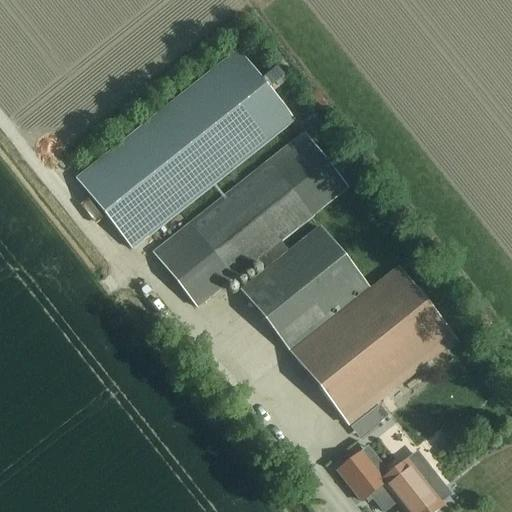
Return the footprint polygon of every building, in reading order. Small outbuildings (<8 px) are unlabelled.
[(76,180),(131,250),(293,121),(237,51),(76,180)] [(303,131),(303,134),(153,254),(196,308),(257,260),(266,271),(288,253),(279,242),(347,189),(309,142),(311,140),(310,140),(325,128),(318,119),(303,131)] [(240,291),(290,354),(369,291),(319,229),(288,253),(266,271),(240,291)] [(397,268),(369,291),(290,354),(348,426),(455,341),(397,268)] [(359,438),(366,448),(374,441),(379,448),(396,434),(376,409),(368,415),(376,424),(359,438)] [(403,511),(435,511),(442,507),(406,462),(380,482),(403,511)]
